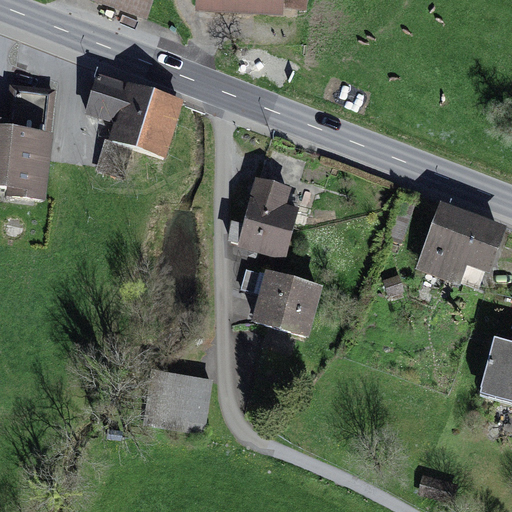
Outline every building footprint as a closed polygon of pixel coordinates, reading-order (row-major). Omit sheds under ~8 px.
[(156,0),(76,0),(148,25),(156,0)] [(195,0),(195,16),(284,20),(284,13),(307,14),(307,0),(195,0)] [(183,109),(97,82),(85,120),(115,129),(109,147),(105,146),(94,179),(121,187),(131,155),(165,165),(183,109)] [(5,131),(0,130),(0,199),(6,201),(5,206),(45,211),(53,145),(50,144),(56,95),(10,89),(5,131)] [(291,195),(256,186),(238,254),(286,267),(300,214),(287,211),(291,195)] [(389,242),(402,247),(416,206),(403,201),(389,242)] [(509,236),(441,210),(416,275),(461,292),(462,288),(479,294),(484,280),(491,283),(509,236)] [(323,295),(247,274),(241,294),(261,300),(252,331),(309,346),(323,295)] [(399,278),(383,283),(388,299),(404,294),(399,278)] [(511,353),(495,349),(481,402),(511,409),(511,353)] [(205,438),(214,386),(149,375),(140,428),(205,438)] [(459,487),(423,479),(419,498),(454,506),(459,487)]
